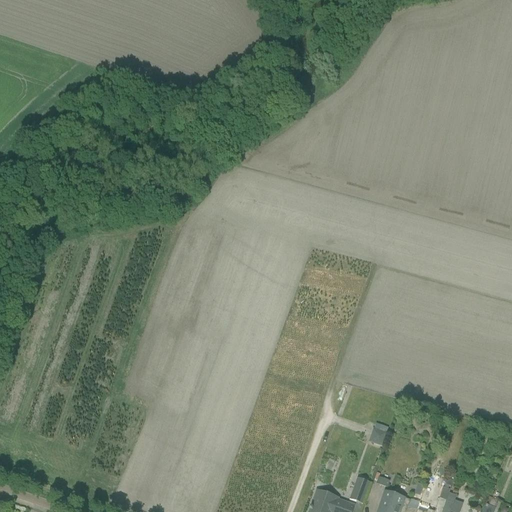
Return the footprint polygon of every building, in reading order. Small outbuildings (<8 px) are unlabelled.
[(381,447),(385,435),(373,431),(369,443),(381,447)] [(362,506),(370,484),(357,479),(349,501),(362,506)] [(379,511),(378,511),(416,511),(417,511),(408,508),(410,501),(409,501),(393,495),(385,493),(381,504),(379,511)] [(446,502),(442,511),(450,511),(456,496),(449,494),(446,502)] [(352,511),(354,507),(337,501),(338,499),(327,496),(325,502),(314,498),(310,508),(309,511),(310,511),(309,511),(352,511)] [(442,511),(446,502),(439,499),(434,511),(431,511),(427,511),(426,511),(418,511),(417,511),(416,511),(442,511)]
